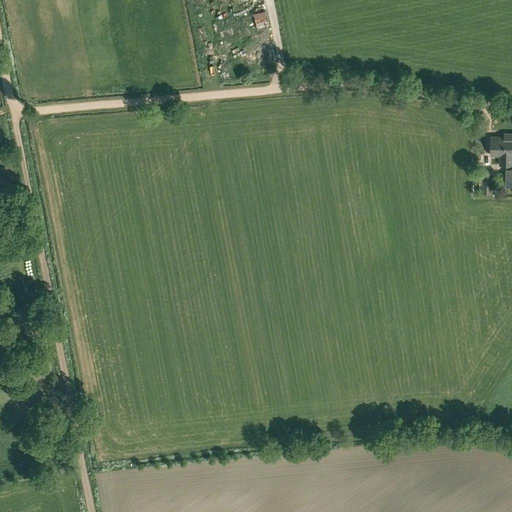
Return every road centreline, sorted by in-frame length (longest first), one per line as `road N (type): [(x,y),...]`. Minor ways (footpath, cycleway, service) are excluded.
road 1 (track): [(13,112),(345,80),(504,107)]
road 2 (track): [(91,511),(0,43)]
